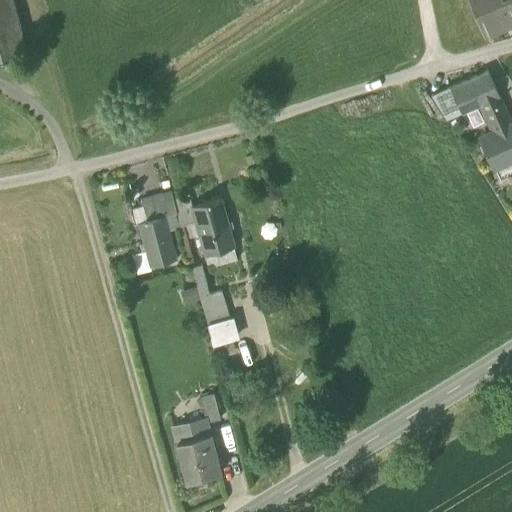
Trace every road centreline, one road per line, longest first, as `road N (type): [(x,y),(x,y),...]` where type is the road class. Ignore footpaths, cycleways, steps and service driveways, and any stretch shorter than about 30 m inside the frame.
road 1 (unclassified): [(0,182),(73,170),(511,50)]
road 2 (track): [(165,511),(73,170)]
road 3 (tertiary): [(254,511),(511,355)]
